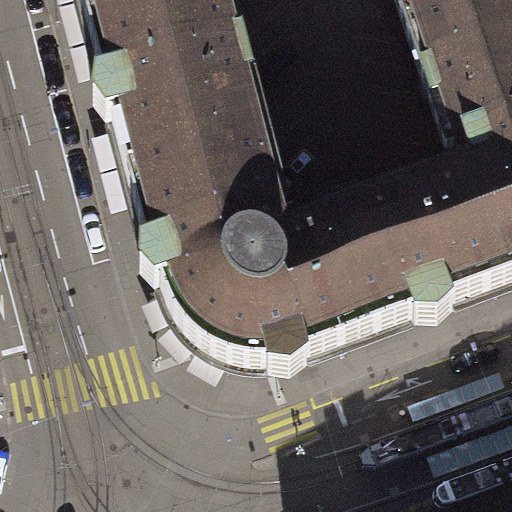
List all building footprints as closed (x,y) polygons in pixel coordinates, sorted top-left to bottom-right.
[(228,0),(79,0),(102,84),(241,49),(228,0)] [(511,0),(392,0),(446,151),(511,130),(511,0)] [(284,217),(282,211),(241,49),(102,84),(144,252),(284,217)] [(511,130),(446,151),(433,157),(442,181),(406,194),(449,309),(511,285),(511,130)] [(449,309),(406,194),(305,237),(297,206),(282,211),(284,217),(144,252),(152,295),(169,331),(197,357),(226,372),(258,378),(294,366),(449,309)]
